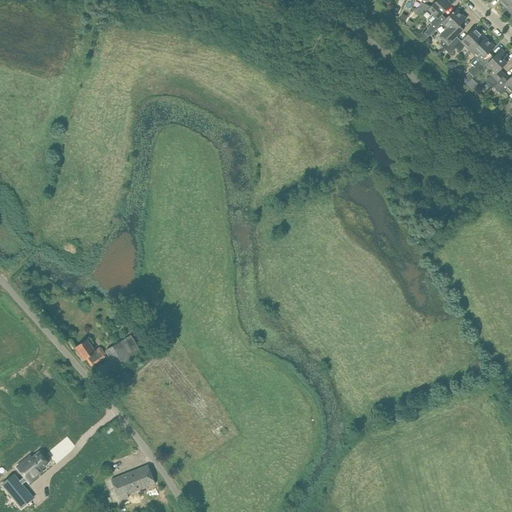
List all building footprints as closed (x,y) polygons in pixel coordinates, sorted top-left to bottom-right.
[(442,23),(446,19),(442,15),(451,5),(446,0),(437,0),(428,9),(433,14),(428,19),(428,21),(431,24),(427,28),(428,29),(424,32),(428,37),(442,23)] [(511,0),(500,0),(499,1),(509,11),(511,8),(511,0)] [(430,6),(421,2),(419,8),(425,11),(430,6)] [(446,19),(442,23),(448,29),(442,35),(439,37),(443,41),(439,44),(444,49),(455,39),(463,30),(459,26),(466,19),(456,9),(446,19)] [(465,46),(471,51),(484,37),(474,27),(459,43),(455,39),(444,49),(450,54),(456,48),(459,52),(465,46)] [(495,47),(484,37),(471,51),(476,57),(470,63),(474,66),(468,72),(474,77),(484,67),(479,63),(481,61),(495,47)] [(488,74),(496,82),(504,74),(500,70),(507,63),(503,60),(507,56),(501,49),(487,64),(493,70),(488,74)] [(511,75),(509,79),(504,74),(496,82),(492,86),(501,94),(507,87),(511,92),(511,75)] [(141,353),(130,336),(106,351),(116,368),(141,353)] [(85,360),(87,359),(91,366),(106,356),(100,348),(95,352),(87,339),(76,347),(85,360)] [(0,392),(0,405),(5,414),(12,409),(0,392)] [(3,484),(22,507),(34,497),(23,483),(27,480),(29,482),(37,475),(36,473),(37,472),(48,463),(39,452),(32,458),(30,456),(17,467),(25,477),(24,478),(23,478),(21,479),(21,480),(20,481),(20,480),(8,490),(3,484)] [(111,480),(119,501),(129,497),(128,495),(155,484),(148,465),(111,480)]
